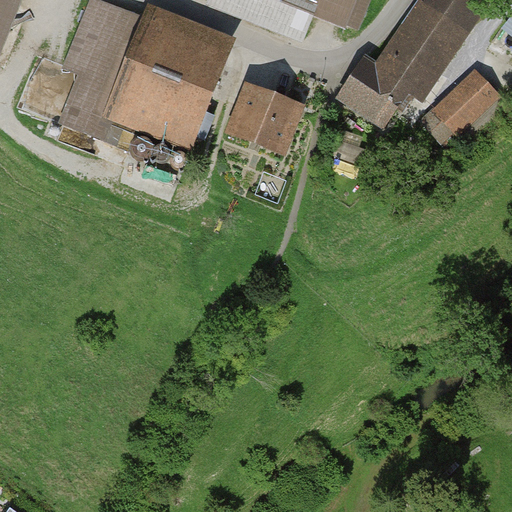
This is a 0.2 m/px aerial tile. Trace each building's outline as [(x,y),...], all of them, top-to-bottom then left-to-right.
[(0,0),(0,66),(27,0),(0,0)] [(113,127),(193,159),(238,46),(157,13),(153,22),(96,0),(89,0),(61,72),(79,79),(59,128),(105,146),(113,127)] [(210,0),(207,9),(304,48),(315,22),(347,35),(349,30),(361,0),(210,0)] [(494,4),(487,0),(430,0),(425,8),(420,4),(378,67),(366,59),(336,105),(387,138),(411,101),(425,110),(494,4)] [(373,0),(361,0),(349,30),(360,34),(373,0)] [(459,141),(502,100),(476,72),(432,114),(431,113),(420,125),(442,147),(454,136),(459,141)] [(307,112),(245,88),(225,140),(286,164),(307,112)] [(343,132),(333,158),(367,170),(373,153),(360,149),(364,139),(343,132)] [(281,204),(290,179),(267,170),(257,195),(281,204)]
